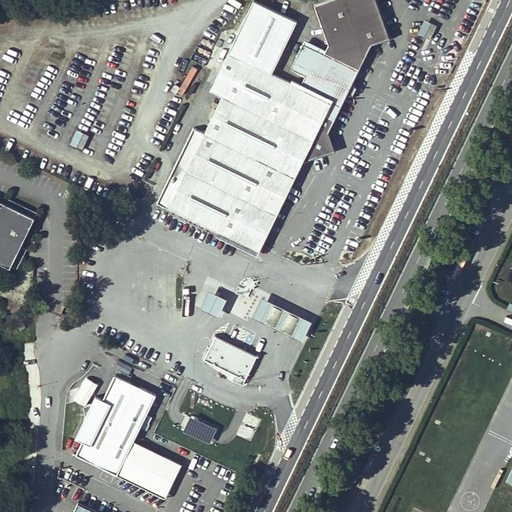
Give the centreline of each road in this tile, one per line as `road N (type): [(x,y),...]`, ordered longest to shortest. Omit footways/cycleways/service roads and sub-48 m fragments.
road 1 (primary): [(506,0),(262,511)]
road 2 (primary): [(298,511),(511,71)]
road 3 (unclassified): [(361,511),(511,198)]
road 4 (residential): [(38,511),(57,343)]
